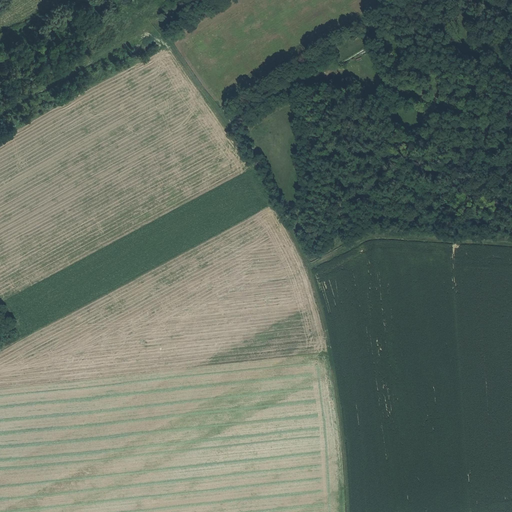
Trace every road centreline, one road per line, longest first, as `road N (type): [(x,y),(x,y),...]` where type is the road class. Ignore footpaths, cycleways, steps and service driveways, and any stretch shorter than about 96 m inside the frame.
road 1 (track): [(348,511),(328,336),(306,262),(266,175),(168,36),(143,30),(0,107)]
road 2 (track): [(511,241),(371,230),(306,262)]
